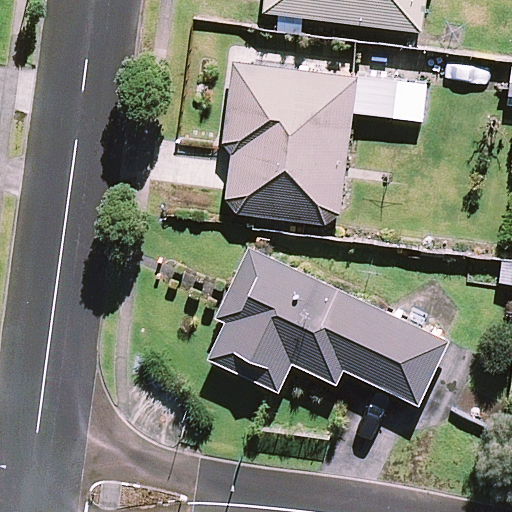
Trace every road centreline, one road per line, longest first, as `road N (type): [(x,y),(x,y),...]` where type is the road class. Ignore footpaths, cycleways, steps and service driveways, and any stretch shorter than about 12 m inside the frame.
road 1 (tertiary): [(28,480),(92,0)]
road 2 (residential): [(28,480),(303,511)]
